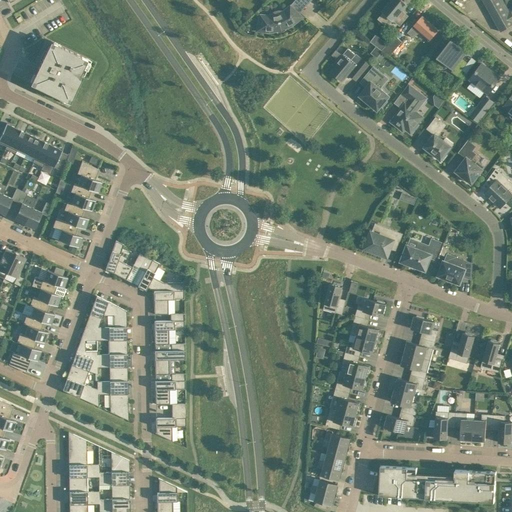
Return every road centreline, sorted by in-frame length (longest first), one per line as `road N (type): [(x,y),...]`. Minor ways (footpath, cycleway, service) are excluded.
road 1 (residential): [(495,312),(498,233),(491,219),(306,72),(368,0)]
road 2 (residential): [(147,511),(144,301),(93,273)]
road 3 (tertiary): [(213,248),(250,511)]
road 4 (tertiary): [(263,511),(228,251)]
road 5 (tertiary): [(238,202),(236,136),(146,0)]
road 6 (tertiary): [(130,0),(224,140),(224,199)]
road 7 (residential): [(412,283),(366,452)]
road 8 (unclassified): [(132,165),(90,134),(0,91)]
road 9 (residential): [(366,452),(511,461)]
road 10 (residential): [(93,273),(50,391)]
